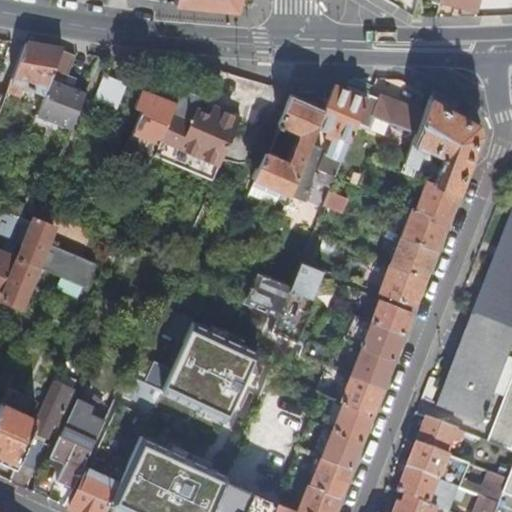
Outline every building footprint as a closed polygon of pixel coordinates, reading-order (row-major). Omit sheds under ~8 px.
[(174,0),(173,2),(200,5),(236,9),(238,0),(174,0)] [(477,8),(442,0),(440,0),(436,16),(457,16),(476,15),(477,8)] [(25,41),(12,78),(45,91),(50,77),(52,74),(61,49),(62,47),(47,45),(25,41)] [(61,49),(52,74),(65,79),(74,54),(61,49)] [(214,67),(190,64),(181,90),(198,97),(202,99),(214,67)] [(103,73),(93,98),(116,107),(126,82),(103,73)] [(45,91),(36,113),(70,126),(85,91),(50,77),(45,91)] [(367,97),(369,92),(358,88),(347,83),(345,87),(334,82),(331,90),(317,125),(327,129),(325,135),(331,138),(319,167),(323,169),(320,176),(332,181),(357,121),(367,97)] [(181,90),(153,153),(213,178),(237,118),(209,106),(206,115),(193,110),(198,97),(181,90)] [(276,122),(299,132),(287,159),(264,149),(262,153),(254,171),(251,176),(244,192),(274,206),(281,190),(289,193),(310,142),(317,125),(331,90),(313,90),(290,90),(276,122)] [(424,110),(423,110),(381,94),(380,97),(369,93),(367,97),(357,121),(369,126),(373,116),(416,131),(424,110)] [(421,172),(418,177),(427,181),(457,192),(479,136),(475,122),(457,112),(429,95),(423,110),(424,110),(416,131),(400,170),(413,175),(423,148),(438,155),(435,164),(439,165),(435,177),(421,172)] [(313,168),(321,147),(310,142),(289,193),(304,200),(313,168)] [(427,181),(416,209),(446,221),(452,206),(457,192),(427,181)] [(328,190),(322,205),(340,212),(346,198),(328,190)] [(416,209),(412,207),(401,235),(435,249),(441,233),(446,221),(416,209)] [(0,236),(21,245),(31,222),(0,209),(0,236)] [(511,333),(511,216),(437,407),(477,423),(486,400),(500,406),(486,443),(511,453),(511,466),(506,480),(497,504),(493,511),(511,511),(511,340),(510,340),(511,333)] [(46,270),(56,274),(86,286),(97,262),(47,241),(53,226),(33,218),(31,222),(21,245),(16,258),(37,266),(46,270)] [(308,264),(319,235),(311,232),(299,260),(308,264)] [(435,249),(401,235),(390,263),(425,276),(430,263),(435,249)] [(21,245),(0,236),(0,237),(0,251),(16,258),(21,245)] [(116,238),(110,249),(121,254),(126,242),(116,238)] [(120,258),(136,264),(142,249),(127,242),(120,258)] [(0,297),(16,258),(0,251),(0,297)] [(0,297),(20,306),(29,284),(37,266),(16,258),(0,297)] [(323,269),(308,264),(299,260),(289,284),(288,288),(311,297),(323,269)] [(425,276),(390,263),(380,291),(414,304),(419,290),(425,276)] [(37,266),(29,284),(39,288),(46,270),(37,266)] [(200,300),(209,280),(180,266),(171,287),(200,300)] [(289,284),(256,270),(245,294),(279,309),(288,288),(289,284)] [(313,298),(311,297),(288,288),(279,309),(270,331),(294,342),(313,298)] [(411,310),(380,298),(371,320),(403,333),(407,322),(411,310)] [(171,307),(161,302),(149,326),(159,331),(171,307)] [(168,334),(183,341),(194,318),(178,311),(168,334)] [(371,320),(357,315),(347,340),(361,346),(371,320)] [(371,320),(361,346),(392,359),(397,347),(403,333),(371,320)] [(245,391),(259,398),(270,372),(277,358),(293,364),(297,355),(301,345),(294,342),(270,331),(263,347),(256,345),(250,359),(257,362),(245,391)] [(297,355),(331,368),(332,366),(338,350),(305,337),(297,355)] [(350,373),(382,386),(386,375),(392,359),(361,346),(350,373)] [(153,359),(143,380),(162,389),(172,368),(153,359)] [(382,386),(350,373),(340,401),(343,402),(371,414),(377,400),(382,386)] [(153,409),(162,389),(131,375),(122,394),(139,402),(134,412),(148,418),(153,409)] [(429,379),(420,401),(429,404),(437,382),(429,379)] [(55,392),(58,384),(58,383),(53,381),(50,389),(43,405),(37,419),(32,431),(45,437),(63,395),(55,392)] [(45,437),(47,438),(54,422),(62,426),(67,415),(64,413),(73,391),(58,384),(55,392),(63,395),(45,437)] [(35,402),(43,405),(50,389),(42,386),(35,402)] [(62,426),(59,434),(75,441),(92,449),(98,435),(106,419),(92,413),(96,405),(76,396),(67,415),(62,426)] [(226,413),(198,400),(175,452),(202,465),(226,413)] [(37,419),(0,402),(0,459),(16,467),(18,462),(29,436),(32,431),(37,419)] [(343,402),(332,429),(361,441),(366,426),(371,414),(343,402)] [(122,411),(103,446),(126,458),(145,424),(122,411)] [(463,434),(424,418),(414,444),(444,455),(450,441),(459,445),(463,434)] [(361,441),(332,429),(321,456),(350,468),(355,456),(361,441)] [(47,438),(45,437),(32,431),(29,436),(45,443),(47,438)] [(75,441),(59,434),(48,457),(64,464),(74,442),(75,441)] [(34,469),(45,443),(29,436),(18,462),(34,469)] [(73,489),(92,449),(75,441),(74,442),(64,464),(56,482),(73,489)] [(506,480),(489,473),(482,490),(462,482),(469,465),(444,455),(414,444),(405,468),(449,486),(456,489),(479,497),(497,504),(506,480)] [(119,483),(111,500),(136,511),(148,511),(169,466),(150,457),(151,455),(149,454),(148,456),(134,450),(123,473),(119,483)] [(350,468),(321,456),(310,484),(339,497),(350,468)] [(119,483),(123,473),(92,459),(88,468),(119,483)] [(25,489),(34,469),(18,462),(16,467),(10,482),(18,485),(25,489)] [(148,511),(191,511),(207,478),(171,462),(169,466),(148,511)] [(119,483),(88,468),(69,508),(76,511),(105,511),(111,500),(119,483)] [(405,468),(396,494),(404,497),(439,511),(449,486),(405,468)] [(232,477),(217,511),(271,511),(276,502),(278,498),(232,477)] [(339,497),(310,484),(308,483),(297,511),(300,511),(332,511),(334,510),(339,497)] [(449,486),(439,511),(441,511),(446,511),(456,489),(449,486)] [(441,511),(439,511),(404,497),(401,507),(396,505),(393,511),(441,511)] [(479,497),(472,511),(493,511),(497,504),(479,497)] [(300,511),(297,511),(276,502),(271,511),(300,511)]
